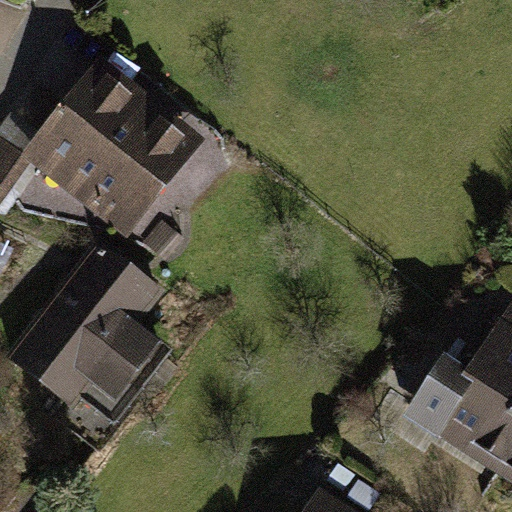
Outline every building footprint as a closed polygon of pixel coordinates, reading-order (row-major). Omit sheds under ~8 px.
[(212,144),(106,66),(31,167),(137,245),(212,144)] [(0,204),(22,164),(0,151),(0,204)] [(176,296),(101,239),(4,365),(75,419),(98,388),(134,415),(180,354),(149,330),(176,296)] [(511,317),(482,367),(460,353),(415,428),(509,485),(511,479),(511,317)] [(341,511),(321,500),(314,511),(341,511)]
